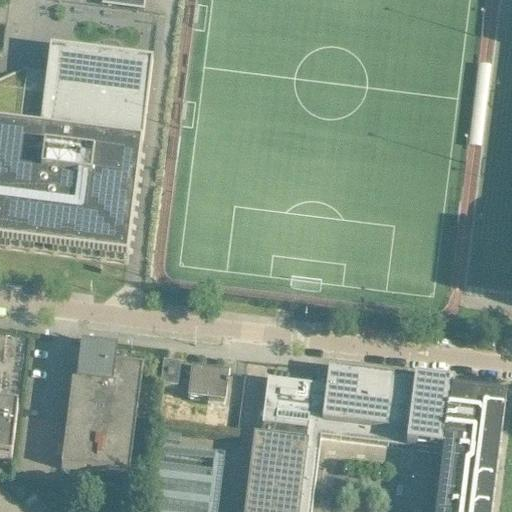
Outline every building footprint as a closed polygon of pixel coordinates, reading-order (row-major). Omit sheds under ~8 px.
[(27,68),(25,68),(0,83),(0,250),(33,254),(119,265),(127,266),(152,63),(50,50),(47,71),(27,68)] [(72,383),(61,470),(129,479),(142,372),(143,372),(143,370),(119,367),(113,367),(115,356),(115,353),(98,361),(83,360),(80,384),(72,383)] [(177,390),(179,374),(180,366),(163,364),(160,387),(177,390)] [(191,375),(188,401),(225,405),(227,389),(228,390),(229,385),(227,385),(229,376),(191,371),(191,375)] [(491,511),(498,460),(499,447),(500,447),(505,402),(497,401),(452,396),(453,388),(328,373),(326,390),(267,382),(264,409),(267,410),(266,418),(265,426),(262,426),(260,440),(254,439),(254,440),(258,441),(248,511),(491,511)] [(0,462),(11,464),(17,412),(0,409),(0,462)]
